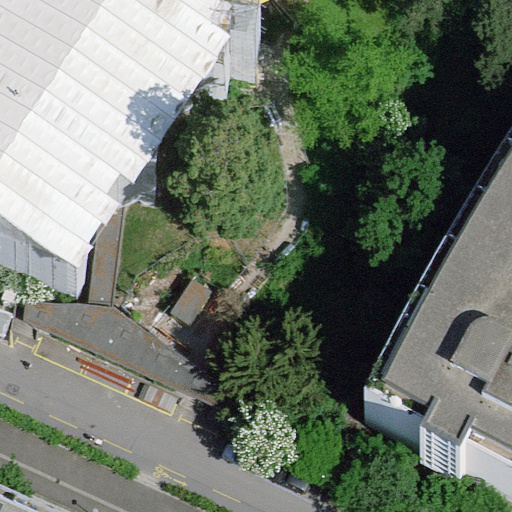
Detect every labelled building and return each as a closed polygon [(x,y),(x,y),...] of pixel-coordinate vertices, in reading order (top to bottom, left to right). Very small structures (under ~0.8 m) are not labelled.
[(0,257),(71,288),(78,214),(98,205),(128,191),(143,184),(150,118),(215,87),(222,15),(100,2),(99,0),(48,0),(28,52),(0,48),(0,257)] [(99,0),(100,2),(222,15),(265,0),(99,0)] [(511,174),(448,276),(511,313),(511,174)] [(100,315),(115,316),(127,203),(128,191),(98,205),(85,314),(100,315)] [(511,313),(448,276),(368,425),(429,457),(424,468),(461,487),(466,476),(511,501),(511,313)] [(30,311),(26,325),(203,404),(237,419),(244,403),(115,316),(100,315),(85,314),(30,311)]
